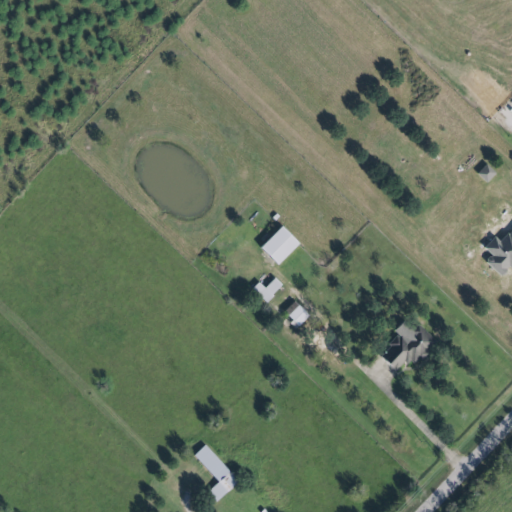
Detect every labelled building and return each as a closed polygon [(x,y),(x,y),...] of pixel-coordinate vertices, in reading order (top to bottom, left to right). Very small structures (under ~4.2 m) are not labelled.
[(475,173),(483,182),(492,174),(484,165),(475,173)] [(295,244),(277,227),(256,249),(275,266),(295,244)] [(511,227),(497,243),(492,238),(481,248),(488,256),(482,262),(497,277),(511,261),(511,227)] [(256,282),(249,289),(262,303),(280,286),(272,278),(261,288),(256,282)] [(280,312),(294,328),(306,317),(292,301),(280,312)] [(386,345),(388,347),(378,358),(383,362),(382,362),(385,366),(389,369),(390,369),(393,372),(402,363),(405,365),(409,362),(412,365),(417,360),(419,361),(426,355),(425,354),(430,350),(433,346),(432,345),(434,343),(416,325),(408,333),(409,334),(404,340),(399,336),(397,338),(395,336),(386,345)] [(190,456),(215,483),(205,492),(215,503),(236,482),(202,445),(190,456)]
